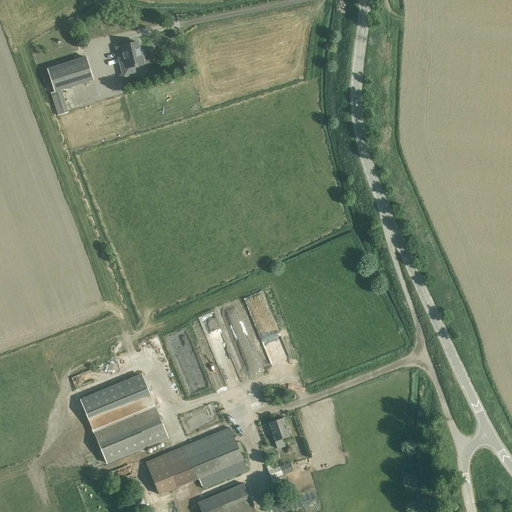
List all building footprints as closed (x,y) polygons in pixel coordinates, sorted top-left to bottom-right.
[(138,42),(121,46),(115,48),(122,79),(136,76),(134,67),(144,65),(141,54),(140,54),(138,42)] [(64,114),(57,92),(93,80),(86,57),(47,70),(54,92),(51,93),(58,116),(64,114)] [(142,375),(80,400),(92,430),(106,463),(168,437),(155,404),(142,375)] [(283,438),(290,436),(284,419),(269,424),(278,448),(285,446),(283,438)] [(202,488),(246,471),(230,428),(145,461),(158,494),(198,478),(202,488)] [(290,463),(268,471),(274,488),(286,484),(283,475),(293,472),(290,463)] [(201,511),(256,511),(244,483),(198,503),(201,511)]
